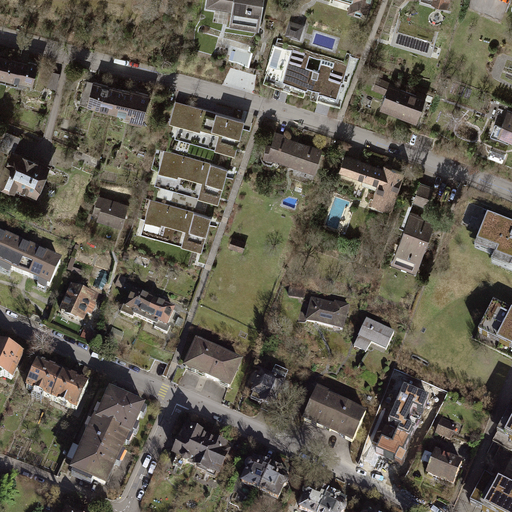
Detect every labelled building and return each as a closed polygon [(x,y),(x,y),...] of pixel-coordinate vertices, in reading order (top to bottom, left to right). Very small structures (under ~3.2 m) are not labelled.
[(206,0),(205,11),(215,13),(215,10),(230,12),(227,31),(258,35),(263,0),(206,0)] [(335,0),(349,4),(346,14),(366,20),(372,0),(335,0)] [(419,0),(418,2),(447,12),(450,0),(419,0)] [(301,26),(288,22),(284,35),(297,39),(301,26)] [(441,37),(394,22),(388,42),(393,44),(391,53),(427,65),(430,56),(434,57),(441,37)] [(306,87),(312,89),(322,56),(284,44),(283,47),(272,44),(265,66),(284,71),(280,82),(305,90),(306,87)] [(322,56),(312,89),(319,91),(318,93),(335,98),(340,81),(341,82),(347,63),(322,56)] [(24,64),(7,60),(1,84),(9,86),(8,89),(18,91),(18,88),(29,91),(36,65),(24,62),(24,64)] [(45,88),(56,91),(60,74),(49,71),(45,88)] [(388,85),(388,83),(376,79),(372,91),(384,95),(379,109),(416,123),(425,97),(417,94),(417,96),(388,85)] [(116,89),(84,81),(77,108),(89,111),(90,108),(109,113),(116,89)] [(127,92),(116,89),(109,113),(133,119),(132,122),(140,124),(148,94),(128,89),(127,92)] [(173,139),(233,156),(243,121),(173,101),(167,122),(177,125),(173,139)] [(511,111),(507,109),(500,127),(493,124),(488,139),(507,147),(509,142),(511,142),(511,111)] [(49,167),(15,152),(21,138),(0,128),(0,149),(6,153),(0,166),(0,190),(11,195),(12,192),(33,201),(49,167)] [(323,149),(275,133),(270,145),(266,144),(261,157),(314,174),(323,149)] [(155,187),(215,204),(225,169),(155,149),(149,170),(159,173),(155,187)] [(391,210),(404,173),(384,166),(383,169),(345,155),(339,171),(378,185),(371,203),(391,210)] [(413,202),(427,207),(434,188),(420,182),(413,202)] [(128,205),(97,196),(91,215),(96,216),(95,222),(120,230),(128,205)] [(139,235),(199,252),(209,217),(140,197),(134,218),(143,221),(139,235)] [(86,213),(80,230),(86,232),(91,215),(86,213)] [(434,221),(409,213),(390,265),(391,266),(415,274),(434,221)] [(511,225),(488,216),(475,248),(495,256),(492,263),(511,270),(511,225)] [(16,242),(0,234),(0,271),(2,272),(16,242)] [(232,237),(228,248),(244,254),(248,242),(232,237)] [(62,264),(16,242),(2,272),(11,277),(13,273),(40,285),(38,289),(49,293),(62,264)] [(70,259),(65,271),(81,277),(82,273),(71,268),(74,260),(70,259)] [(355,272),(351,281),(367,287),(371,278),(355,272)] [(113,286),(121,290),(126,278),(118,275),(113,286)] [(95,299),(69,287),(57,315),(82,327),(85,320),(90,322),(96,308),(91,306),(95,299)] [(289,298),(305,301),(306,291),(291,288),(289,298)] [(153,301),(131,292),(124,309),(121,307),(117,316),(132,322),(134,318),(144,322),(153,301)] [(311,298),(304,322),(343,333),(351,306),(336,302),(335,305),(311,298)] [(175,310),(153,301),(144,322),(154,326),(152,330),(167,336),(170,328),(167,327),(175,310)] [(511,312),(494,303),(479,333),(511,349),(511,312)] [(395,334),(365,320),(352,349),(366,355),(370,347),(386,354),(395,334)] [(79,339),(89,344),(92,335),(82,331),(79,339)] [(242,362),(195,341),(182,372),(229,393),(242,362)] [(23,356),(0,345),(0,376),(1,377),(3,376),(12,380),(23,356)] [(155,361),(169,366),(172,359),(158,353),(155,361)] [(63,374),(39,363),(27,390),(52,400),(63,374)] [(259,372),(246,400),(263,408),(267,399),(275,402),(288,373),(274,367),(270,376),(259,372)] [(89,385),(63,374),(52,400),(77,412),(89,385)] [(423,413),(430,399),(404,388),(389,424),(399,429),(392,445),(382,441),(377,453),(396,461),(400,452),(404,454),(416,430),(407,425),(414,409),(423,413)] [(328,395),(316,389),(299,425),(351,448),(367,412),(356,407),(354,410),(327,398),(328,395)] [(97,410),(90,424),(130,441),(131,437),(134,439),(138,431),(135,430),(139,421),(142,422),(145,414),(142,413),(144,409),(107,393),(99,411),(97,410)] [(511,404),(497,433),(511,440),(511,404)] [(442,420),(435,436),(451,442),(458,426),(442,420)] [(126,449),(130,441),(90,424),(89,426),(87,425),(83,435),(85,436),(68,474),(105,490),(114,469),(117,470),(123,456),(121,455),(124,448),(126,449)] [(208,438),(183,427),(169,458),(175,461),(172,468),(182,472),(185,465),(193,469),(208,438)] [(232,449),(208,438),(193,469),(218,480),(232,449)] [(463,463),(434,451),(424,476),(453,488),(463,463)] [(269,466),(248,457),(246,462),(244,462),(241,469),(242,471),(236,486),(257,495),(269,466)] [(290,475),(269,466),(257,495),(277,504),(283,489),(286,488),(289,482),(288,479),(290,475)] [(511,511),(511,489),(485,475),(470,504),(485,511),(511,511)] [(319,511),(327,493),(307,484),(305,489),(302,489),(300,496),(301,498),(294,511),(319,511)] [(348,502),(327,493),(319,511),(345,511),(347,508),(346,506),(348,502)]
